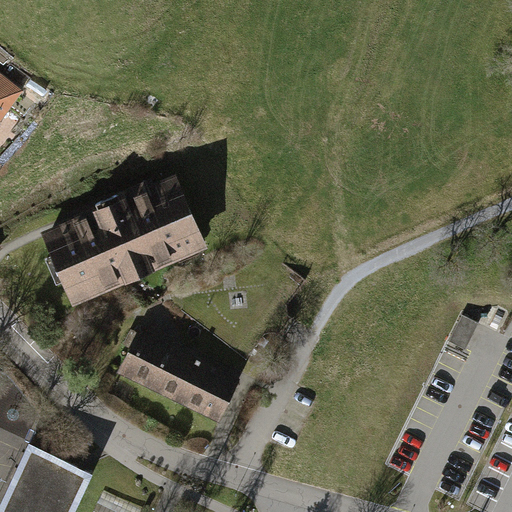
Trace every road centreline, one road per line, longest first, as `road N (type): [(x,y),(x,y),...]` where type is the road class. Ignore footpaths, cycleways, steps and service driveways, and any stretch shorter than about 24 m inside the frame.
road 1 (residential): [(297,496),(133,439),(0,322)]
road 2 (track): [(315,333),(362,269),(511,203)]
